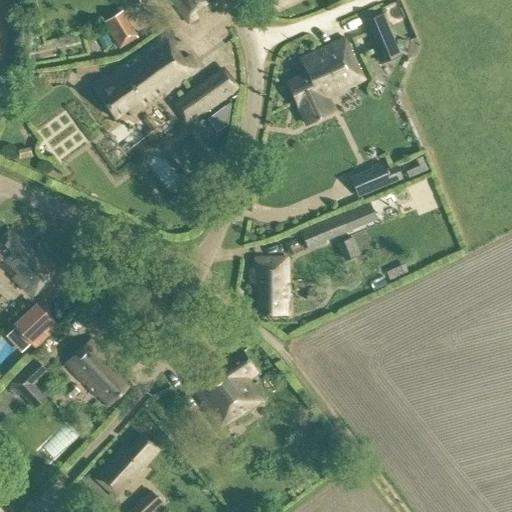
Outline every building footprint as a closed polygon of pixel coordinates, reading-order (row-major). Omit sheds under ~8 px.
[(170,0),(187,24),(196,18),(189,7),(199,1),(206,10),(216,4),(213,0),(170,0)] [(120,12),(102,23),(117,49),(135,38),(120,12)] [(400,55),(384,15),(361,24),(378,64),(400,55)] [(168,36),(106,80),(105,78),(91,88),(114,120),(127,112),(131,118),(197,69),(189,59),(176,62),(169,52),(175,47),(168,36)] [(365,79),(347,39),(300,61),(307,75),(287,86),(297,108),(298,107),(306,125),(334,112),(327,98),(331,96),(330,95),(365,79)] [(238,90),(222,68),(170,103),(186,126),(238,90)] [(40,73),(19,88),(31,105),(52,90),(40,73)] [(206,119),(216,132),(226,125),(230,103),(206,119)] [(384,170),(381,162),(369,167),(370,169),(349,178),(357,198),(390,184),(401,179),(395,165),(384,170)] [(366,202),(299,230),(305,245),(360,222),(361,225),(373,220),(366,202)] [(26,246),(17,238),(9,230),(0,239),(0,261),(15,275),(13,277),(28,292),(54,264),(39,250),(35,255),(26,246)] [(343,261),(360,255),(353,237),(337,243),(343,261)] [(250,270),(250,284),(260,282),(260,315),(287,316),(286,300),(288,301),(288,260),(254,259),(255,270),(250,270)] [(315,302),(316,292),(306,291),(306,301),(315,302)] [(34,348),(58,325),(36,303),(12,325),(34,348)] [(106,363),(111,359),(92,339),(66,363),(86,383),(88,381),(91,384),(88,386),(97,395),(99,393),(110,404),(128,387),(106,363)] [(219,429),(263,400),(247,377),(256,371),(242,351),(216,369),(213,364),(186,382),(219,429)] [(45,396),(38,388),(34,384),(47,371),(36,359),(11,383),(27,399),(34,407),(45,396)] [(68,399),(76,392),(69,385),(62,391),(68,399)] [(126,446),(107,466),(94,480),(114,498),(127,485),(159,449),(143,435),(130,450),(126,446)] [(149,489),(126,511),(127,511),(153,511),(162,503),(149,489)]
